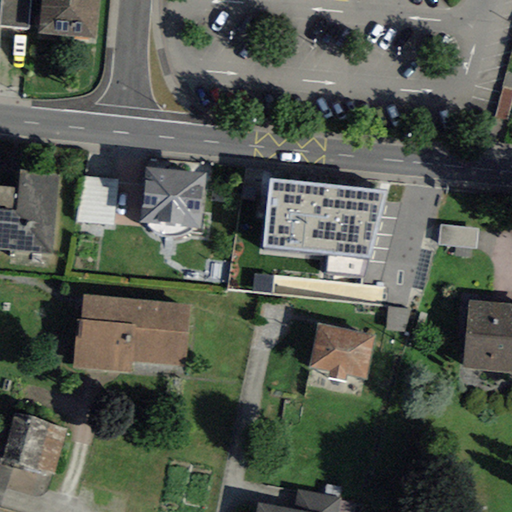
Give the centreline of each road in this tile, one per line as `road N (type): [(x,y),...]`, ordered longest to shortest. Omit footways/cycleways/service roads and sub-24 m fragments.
road 1 (tertiary): [(129,132),(511,171)]
road 2 (residential): [(129,132),(131,0)]
road 3 (tertiary): [(0,119),(129,132)]
